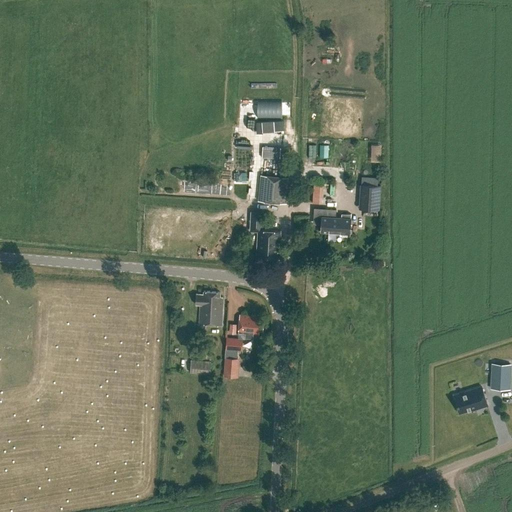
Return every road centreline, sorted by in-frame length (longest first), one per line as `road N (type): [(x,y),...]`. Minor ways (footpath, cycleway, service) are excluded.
road 1 (tertiary): [(273,511),(281,318),(272,295),(252,282),(210,275),(0,257)]
road 2 (track): [(292,0),(288,270),(272,295)]
road 3 (unclassified): [(338,511),(511,443)]
